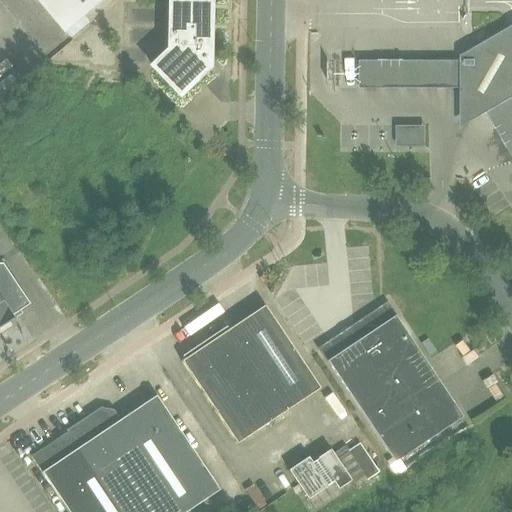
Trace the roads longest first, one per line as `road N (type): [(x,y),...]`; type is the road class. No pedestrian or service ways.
road 1 (unclassified): [(0,400),(215,257),(253,224),(262,205)]
road 2 (unclassified): [(511,309),(473,250),(425,214),(262,205)]
road 3 (unclassified): [(262,205),(271,0)]
